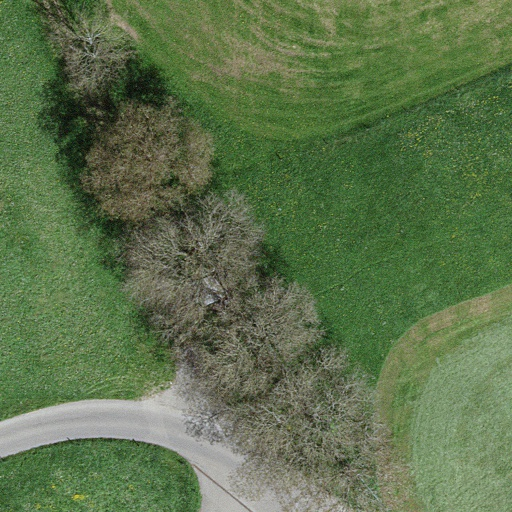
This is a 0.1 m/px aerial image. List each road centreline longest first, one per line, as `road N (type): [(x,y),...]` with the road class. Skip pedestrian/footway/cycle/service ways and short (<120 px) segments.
road 1 (track): [(185,429),(185,357),(49,0)]
road 2 (unclassified): [(0,436),(100,420),(185,429),(234,450),(322,511)]
